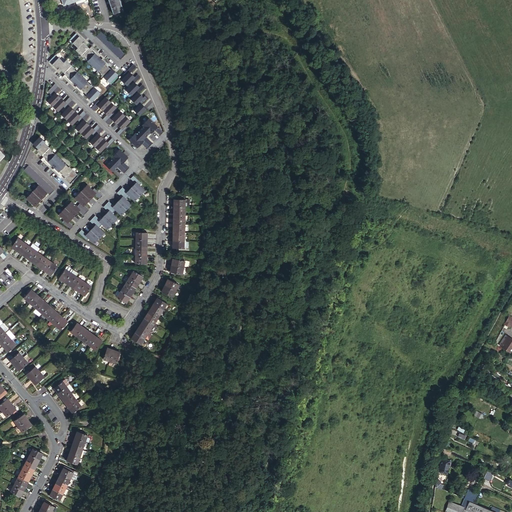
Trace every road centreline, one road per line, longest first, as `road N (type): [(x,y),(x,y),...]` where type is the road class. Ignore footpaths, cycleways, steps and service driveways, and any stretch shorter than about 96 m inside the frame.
road 1 (track): [(240,511),(259,475),(338,208),(347,138),(282,35),(217,0)]
road 2 (track): [(181,0),(248,133),(267,211),(260,268),(228,350),(216,419),(179,511)]
road 3 (trunk): [(0,300),(230,56),(267,0)]
road 4 (trunk): [(222,0),(181,55),(0,237)]
road 5 (track): [(511,287),(461,378),(425,511)]
road 6 (residential): [(168,130),(175,153),(162,194),(159,262),(130,316)]
road 7 (residential): [(41,27),(103,25),(124,33),(168,130)]
road 8 (residential): [(0,366),(55,443),(24,511)]
road 9 (residential): [(40,64),(139,160)]
road 10 (residential): [(40,64),(21,145),(0,187)]
